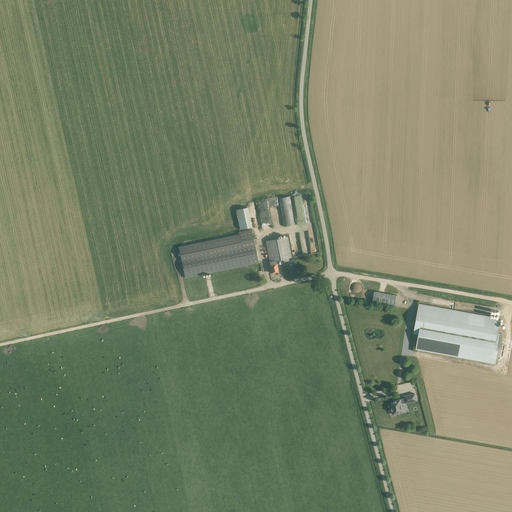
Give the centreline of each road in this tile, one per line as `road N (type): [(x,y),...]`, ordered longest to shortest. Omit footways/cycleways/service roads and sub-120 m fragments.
road 1 (unclassified): [(0,343),(329,272)]
road 2 (unclassified): [(329,272),(301,101),(308,0)]
road 3 (unclassified): [(391,511),(329,272)]
